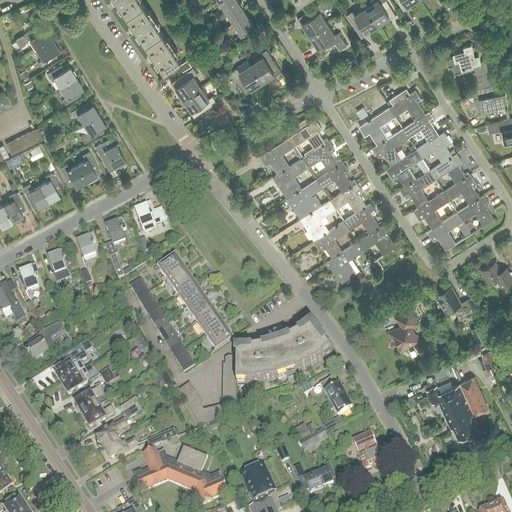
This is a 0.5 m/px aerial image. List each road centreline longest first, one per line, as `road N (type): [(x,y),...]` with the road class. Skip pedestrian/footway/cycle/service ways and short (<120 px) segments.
road 1 (residential): [(425,490),(349,356),(304,296)]
road 2 (residential): [(0,262),(194,159)]
road 3 (residential): [(434,263),(318,96)]
road 4 (residential): [(194,159),(82,0)]
road 5 (residential): [(511,212),(410,53)]
road 6 (residential): [(304,296),(194,159)]
road 7 (residential): [(88,511),(0,378)]
road 8 (residential): [(194,159),(318,96)]
